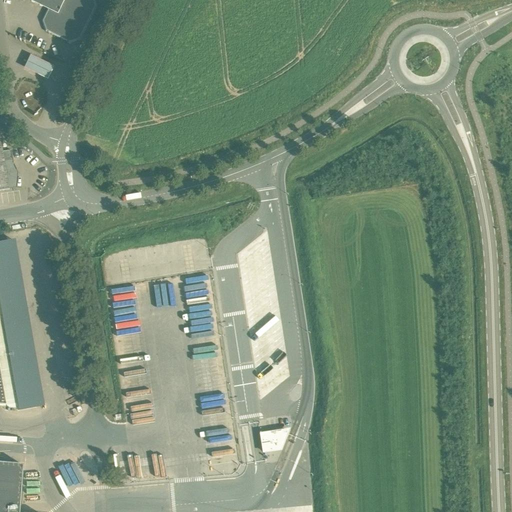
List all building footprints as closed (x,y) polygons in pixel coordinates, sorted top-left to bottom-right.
[(28,0),(48,10),(43,21),(46,31),(70,42),(80,39),(96,6),(93,0),(28,0)] [(56,68),(33,57),(27,70),(50,81),(56,68)] [(0,190),(9,189),(8,189),(15,187),(17,173),(12,163),(10,150),(2,151),(0,140),(0,190)] [(0,405),(5,406),(18,408),(43,402),(24,297),(14,235),(0,237),(0,405)] [(204,415),(208,421),(227,410),(223,404),(204,415)] [(290,426),(260,431),(263,453),(282,450),(290,426)] [(0,511),(18,511),(22,464),(0,462),(0,511)]
